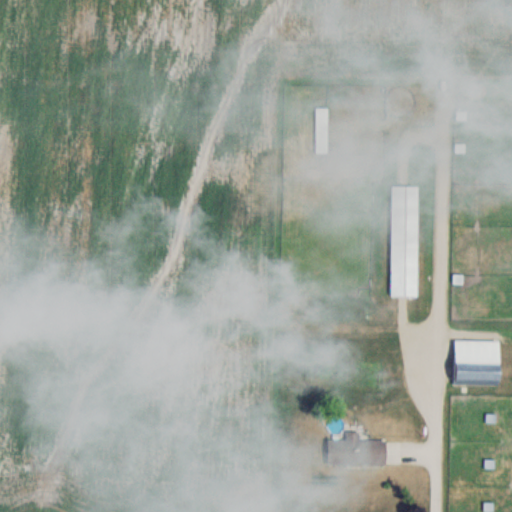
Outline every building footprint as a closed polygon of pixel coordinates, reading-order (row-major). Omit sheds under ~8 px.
[(327,106),(315,106),(315,152),(327,152),(327,106)] [(417,295),(417,184),(391,184),(391,295),(417,295)] [(499,385),(499,339),(454,339),(454,385),(499,385)] [(186,442),(186,416),(174,416),(174,442),(186,442)] [(385,439),(359,439),(359,430),(345,430),(345,439),(327,439),(327,463),(385,463),(385,439)]
